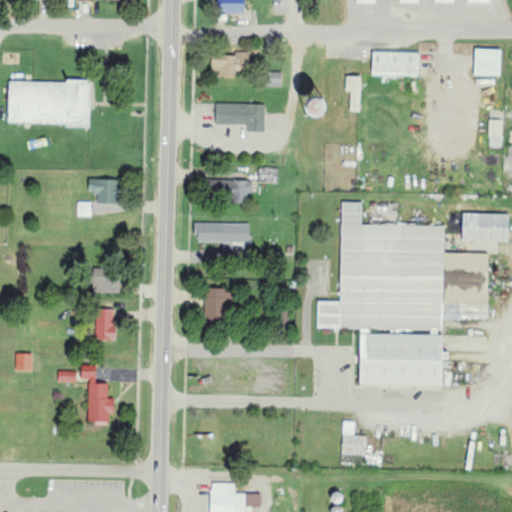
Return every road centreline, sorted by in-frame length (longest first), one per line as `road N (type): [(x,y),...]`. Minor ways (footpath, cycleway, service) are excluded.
road 1 (primary): [(160,511),(171,0)]
road 2 (residential): [(511,28),(0,24)]
road 3 (residential): [(169,131),(262,148),(285,135),(297,64),(295,0)]
road 4 (residential): [(335,404),(338,353),(163,348)]
road 5 (residential): [(335,404),(455,403),(505,376),(511,355)]
road 6 (residential): [(162,396),(335,404)]
road 7 (residential): [(161,472),(0,467)]
